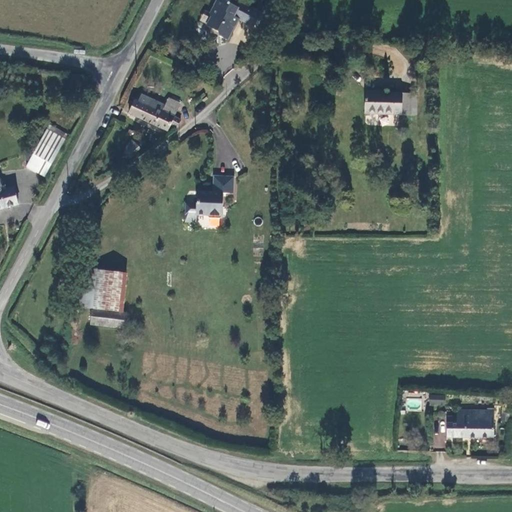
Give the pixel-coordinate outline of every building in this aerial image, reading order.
[(220,41),(227,44),(235,31),(234,26),(236,22),(253,31),(260,18),(241,8),(238,12),(219,1),(210,19),(212,22),(208,31),(218,36),(220,41)] [(375,92),(374,114),(410,114),(409,93),(375,92)] [(425,114),(425,93),(409,93),(410,114),(425,114)] [(140,94),(137,101),(134,100),(129,113),(165,131),(169,128),(177,130),(183,119),(174,115),(180,102),(170,97),(166,105),(140,94)] [(69,137),(50,125),(29,162),(49,173),(69,137)] [(138,143),(138,146),(141,149),(144,149),(146,146),(146,143),(144,140),(140,140),(138,143)] [(133,155),(136,154),(139,151),(133,142),(126,148),(132,155),(133,155)] [(4,192),(0,177),(0,211),(20,205),(15,188),(4,192)] [(185,215),(206,217),(209,219),(219,220),(222,217),(223,195),(233,195),(234,179),(214,177),(213,194),(197,193),(196,205),(185,205),(185,215)] [(82,310),(98,311),(127,315),(133,277),(88,271),(82,310)] [(131,315),(127,315),(98,311),(96,327),(129,331),(131,315)] [(444,404),(445,395),(429,394),(429,404),(444,404)] [(495,412),(458,411),(458,423),(448,422),(447,437),(494,438),(495,412)]
